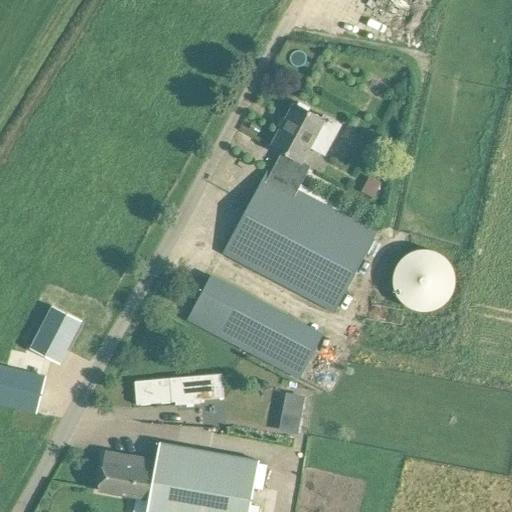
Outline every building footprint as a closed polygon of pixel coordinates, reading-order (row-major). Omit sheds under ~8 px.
[(271,146),(282,152),(305,161),(312,148),(325,156),(341,125),(324,116),(322,119),(308,112),(310,108),(299,103),(298,106),(294,104),(271,146)] [(305,161),(282,152),(271,172),(267,170),(223,252),(335,313),(378,234),(300,192),(314,165),(305,161)] [(369,176),(362,190),(373,196),(380,182),(369,176)] [(418,311),(422,312),(427,312),(431,311),(436,310),(441,307),(445,304),(449,300),(452,296),(454,291),(455,285),(456,280),(455,275),(454,271),(453,267),(450,263),(448,259),(444,256),(440,253),(435,251),(429,249),(424,249),(418,250),(413,251),(408,253),(404,256),(401,260),(398,263),(396,267),(394,271),(393,276),(393,281),(394,286),(395,292),(398,297),(401,301),(405,305),(409,308),(413,310),(418,311)] [(188,319),(216,334),(239,291),(211,276),(188,319)] [(59,361),(74,319),(44,308),(29,350),(59,361)] [(0,404),(37,413),(45,377),(0,366),(0,404)] [(223,376),(155,380),(135,382),(137,405),(176,402),(176,405),(201,403),(201,401),(225,399),(223,376)] [(289,391),(285,410),(301,413),(305,394),(289,391)] [(156,461),(149,499),(146,511),(250,511),(260,460),(159,443),(156,461)] [(98,490),(149,499),(156,461),(105,452),(98,490)]
